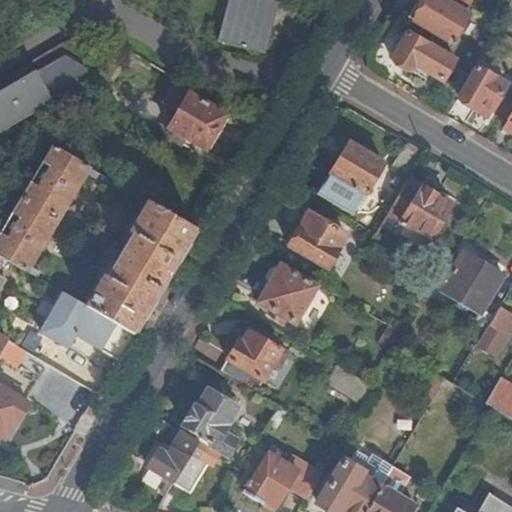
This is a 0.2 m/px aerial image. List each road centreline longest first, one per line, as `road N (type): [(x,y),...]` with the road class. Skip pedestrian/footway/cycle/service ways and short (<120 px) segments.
road 1 (residential): [(61,511),(327,69)]
road 2 (residential): [(511,177),(327,69)]
